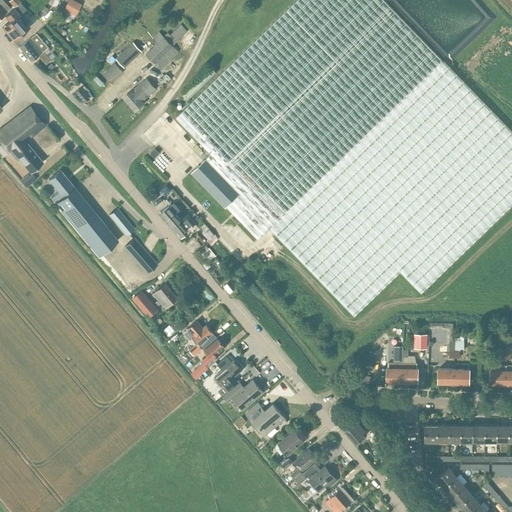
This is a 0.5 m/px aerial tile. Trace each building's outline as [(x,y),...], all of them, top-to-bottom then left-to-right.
[(0,0),(0,16),(10,8),(2,0),(0,0)] [(75,15),(79,7),(81,4),(73,0),(68,0),(62,13),(70,17),(72,14),(75,15)] [(9,21),(2,27),(14,40),(29,26),(27,23),(23,27),(16,18),(20,14),(27,8),(21,2),(14,8),(5,16),(9,21)] [(177,40),(188,30),(181,23),(170,34),(168,31),(163,36),(159,32),(153,37),(158,42),(146,54),(161,68),(178,51),(173,45),(177,40)] [(48,59),(42,51),(48,46),(36,32),(19,46),(31,61),(37,55),(43,63),(48,59)] [(125,67),(142,51),(134,41),(116,58),(125,67)] [(111,82),(122,71),(114,62),(103,73),(111,82)] [(123,97),(135,111),(144,102),(142,100),(156,89),(146,78),(133,89),(123,97)] [(75,84),(73,83),(68,87),(79,98),(83,95),(75,84)] [(32,136),(46,125),(31,106),(30,105),(14,118),(0,129),(0,139),(16,160),(19,158),(30,170),(42,161),(30,147),(29,147),(27,145),(28,144),(23,137),(29,133),(32,136)] [(74,186),(60,170),(49,179),(58,191),(51,198),(98,255),(118,239),(74,186)] [(179,221),(181,220),(177,216),(183,211),(174,201),(161,212),(172,226),(173,226),(179,221)] [(111,213),(110,215),(127,235),(132,230),(116,207),(111,213)] [(179,221),(173,226),(181,237),(187,231),(186,230),(193,224),(187,218),(181,223),(179,221)] [(148,273),(158,264),(135,238),(125,247),(148,273)] [(165,307),(178,297),(166,283),(154,293),(158,299),(156,302),(159,305),(161,302),(165,307)] [(158,308),(142,290),(133,298),(139,306),(142,304),(151,314),(158,308)] [(178,314),(174,318),(179,324),(183,320),(178,314)] [(197,319),(183,332),(189,339),(190,339),(192,337),(197,342),(191,347),(189,348),(194,354),(202,348),(203,349),(217,337),(206,324),(203,326),(197,319)] [(454,357),(454,333),(455,323),(450,323),(450,322),(438,322),(437,327),(449,327),(449,357),(454,357)] [(169,324),(163,330),(168,335),(167,336),(168,337),(175,331),(174,330),(169,324)] [(427,333),(414,333),(414,348),(427,348),(427,333)] [(454,333),(454,357),(460,357),(460,350),(464,350),(465,333),(454,333)] [(208,354),(202,359),(204,361),(208,366),(218,357),(216,354),(225,346),(218,337),(204,349),(208,354)] [(393,345),(393,362),(402,362),(403,356),(403,350),(403,349),(403,345),(393,345)] [(182,356),(186,361),(193,356),(189,350),(182,356)] [(232,362),(215,376),(223,385),(227,390),(236,382),(232,377),(242,369),(234,359),(232,362)] [(204,361),(191,373),(196,378),(209,366),(208,366),(204,361)] [(387,367),(386,380),(402,381),(402,367),(402,362),(393,362),(388,362),(388,367),(387,367)] [(402,367),(402,381),(418,381),(418,367),(417,367),(417,362),(403,362),(402,362),(402,367)] [(490,369),(490,383),(496,383),(502,383),(505,383),(506,369),(506,364),(492,364),(491,369),(490,369)] [(454,382),(454,368),(438,368),(438,381),(454,382)] [(454,368),(454,382),(469,382),(469,368),(454,368)] [(263,392),(253,379),(244,387),(240,382),(223,396),(228,401),(233,398),(243,409),(263,392)] [(219,392),(212,397),(216,401),(218,399),(222,396),(219,392)] [(258,402),(246,412),(253,420),(255,418),(267,432),(270,436),(277,430),(274,426),(285,417),(273,403),(264,410),(258,402)] [(356,414),(349,420),(353,423),(359,418),(356,414)] [(356,443),(364,436),(362,435),(364,433),(362,432),(364,430),(357,421),(345,430),(356,443)] [(437,440),(437,425),(425,425),(425,440),(437,440)] [(449,440),(449,425),(437,425),(437,440),(449,440)] [(461,440),(461,425),(449,425),(449,440),(461,440)] [(473,440),(473,425),(461,425),(461,440),(473,440)] [(485,440),(485,425),(473,425),(473,440),(485,440)] [(497,440),(497,425),(485,425),(485,440),(497,440)] [(509,441),(509,425),(497,425),(497,440),(509,441)] [(288,455),(304,441),(294,429),(280,442),(279,440),(273,445),(281,454),(284,452),(285,453),(286,452),(288,455)] [(378,452),(384,458),(392,452),(386,445),(378,452)] [(303,470),(317,457),(309,448),(295,461),(299,466),(290,473),(295,479),(302,472),(301,470),(303,469),(303,470)] [(497,461),(497,456),(493,456),(493,452),(486,452),(486,456),(485,456),(485,461),(497,461)] [(285,455),(279,460),(282,464),(288,458),(285,455)] [(285,469),(293,462),(289,458),(288,458),(282,464),(281,464),(285,469)] [(321,469),(315,462),(314,462),(302,473),(303,473),(296,479),(299,483),(306,477),(308,476),(311,479),(309,480),(319,490),(328,482),(331,485),(337,480),(325,466),(321,469)] [(511,476),(511,463),(492,464),(492,476),(511,476)] [(444,486),(456,476),(448,467),(437,477),(444,486)] [(452,495),(464,485),(456,476),(444,486),(452,495)] [(491,493),(495,490),(487,481),(484,485),(491,493)] [(460,504),(472,494),(464,485),(452,495),(460,504)] [(326,500),(326,501),(327,502),(333,509),(335,511),(338,511),(342,509),(351,500),(340,488),(330,496),(326,500)] [(499,502),(503,499),(495,490),(491,493),(499,502)] [(466,511),(469,511),(479,503),(472,494),(460,504),(466,511)] [(506,511),(508,506),(503,499),(499,502),(506,511)] [(486,511),(479,503),(469,511),(486,511)]
